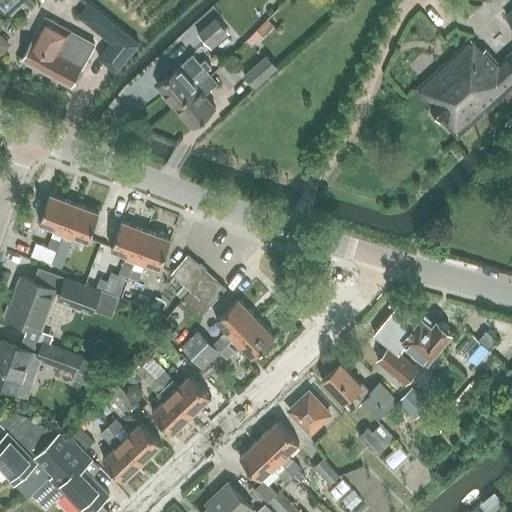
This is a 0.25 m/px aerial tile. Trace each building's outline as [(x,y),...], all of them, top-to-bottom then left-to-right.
[(100,11),(90,23),(110,40),(121,27),(100,11)] [(22,57),(72,85),(94,44),(43,15),(22,57)] [(231,32),(217,16),(198,32),(212,48),(231,32)] [(481,54),(468,40),(413,89),(428,105),(425,113),(433,121),(443,121),(458,137),(511,87),(511,51),(497,64),(485,50),(481,54)] [(191,55),(179,66),(178,65),(156,84),(175,105),(197,86),(210,74),(207,70),(210,68),(203,60),(199,64),(191,55)] [(253,88),(276,68),(265,55),(242,75),(253,88)] [(193,127),(215,106),(204,94),(217,82),(210,74),(197,86),(175,105),(193,127)] [(40,222),(54,227),(48,243),(59,246),(62,236),(64,230),(75,202),(51,193),(40,222)] [(75,202),(64,230),(73,233),(88,239),(99,211),(75,202)] [(112,248),(125,253),(117,274),(128,278),(132,268),(136,257),(147,229),(123,219),(112,248)] [(147,229),(136,257),(161,267),(172,238),(147,229)] [(59,246),(52,263),(61,266),(71,240),(62,236),(59,246)] [(181,280),(198,262),(189,253),(172,272),(181,280)] [(190,288),(207,270),(198,262),(181,280),(190,288)] [(143,272),(132,268),(128,278),(140,282),(143,272)] [(199,296),(216,278),(207,270),(190,288),(199,296)] [(55,288),(22,275),(16,292),(20,294),(17,303),(12,302),(11,304),(7,303),(4,311),(5,312),(6,313),(12,316),(11,319),(40,330),(55,288)] [(65,278),(60,293),(56,302),(91,315),(93,311),(111,318),(118,297),(65,278)] [(209,305),(226,286),(216,278),(199,296),(209,305)] [(199,329),(182,345),(202,366),(219,351),(228,342),(234,336),(256,316),(238,297),(216,317),(228,329),(212,344),(199,329)] [(397,336),(401,339),(421,316),(401,300),(374,333),(389,345),(397,336)] [(256,316),(234,336),(252,355),(274,335),(256,316)] [(401,339),(407,343),(413,349),(411,352),(416,357),(419,353),(428,361),(451,334),(435,321),(432,325),(421,316),(401,339)] [(473,335),(459,350),(475,364),(496,339),(485,329),(478,339),(473,335)] [(402,385),(416,368),(398,353),(407,343),(401,339),(397,336),(389,345),(377,360),(400,380),(398,382),(402,385)] [(40,352),(1,338),(0,340),(0,390),(5,393),(6,389),(26,396),(40,356),(77,370),(81,357),(44,343),(40,352)] [(228,342),(219,351),(226,359),(236,350),(228,342)] [(177,386),(150,357),(145,362),(192,413),(211,396),(204,389),(208,384),(198,372),(193,376),(190,374),(177,386)] [(192,413),(145,362),(134,372),(161,401),(153,408),(173,431),(192,413)] [(398,399),(379,381),(371,389),(363,381),(361,383),(340,362),(322,380),(343,402),(354,391),(379,417),(398,399)] [(429,404),(412,387),(397,402),(414,419),(429,404)] [(121,389),(111,398),(126,414),(136,405),(121,389)] [(309,392),(290,409),(311,431),(330,414),(309,392)] [(114,419),(108,425),(143,461),(162,444),(140,421),(127,433),(114,419)] [(277,420),(259,438),(293,474),(293,475),(298,471),(300,469),(286,454),(299,442),(277,420)] [(44,446),(60,431),(56,429),(49,437),(34,422),(16,439),(8,430),(0,437),(0,466),(28,497),(32,492),(63,463),(55,455),(54,456),(44,446)] [(355,438),(374,456),(393,437),(380,424),(372,432),(366,427),(355,438)] [(108,425),(98,434),(107,442),(110,439),(115,445),(102,456),(124,479),(143,461),(108,425)] [(93,442),(78,428),(71,435),(85,450),(93,442)] [(84,467),(93,458),(81,447),(72,437),(60,431),(44,446),(54,456),(55,455),(63,463),(33,492),(46,507),(63,490),(83,511),(88,511),(99,502),(109,492),(84,467)] [(386,446),(398,457),(411,443),(400,432),(386,446)] [(293,474),(259,438),(240,456),(261,478),(270,469),(284,483),(291,476),(293,474)] [(312,467),(329,485),(338,476),(321,458),(312,467)] [(278,495),(264,480),(254,489),(276,511),(296,511),(297,511),(280,493),(278,495)] [(247,511),(252,508),(227,483),(216,494),(218,496),(202,511),(247,511)] [(108,511),(99,502),(88,511),(108,511)]
